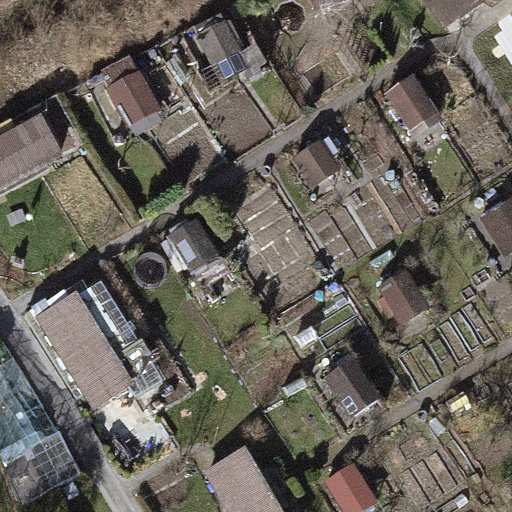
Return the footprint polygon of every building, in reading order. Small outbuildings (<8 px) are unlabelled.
[(499,0),(419,0),(444,37),(499,0)] [(239,56),(225,29),(198,43),(212,70),(239,56)] [(158,112),(139,77),(109,92),(128,127),(158,112)] [(413,82),(386,99),(410,135),(437,118),(413,82)] [(0,128),(0,193),(63,163),(37,110),(0,128)] [(324,145),(295,163),(313,192),(342,174),(324,145)] [(511,207),(482,226),(506,265),(511,261),(511,207)] [(196,224),(168,241),(189,278),(218,262),(196,224)] [(407,277),(379,292),(400,330),(428,315),(407,277)] [(76,298),(35,322),(90,415),(131,390),(76,298)] [(352,357),(321,376),(349,421),(380,402),(352,357)] [(277,511),(245,455),(206,477),(225,511),(277,511)] [(347,471),(322,486),(337,511),(362,511),(370,507),(347,471)] [(511,477),(503,484),(511,497),(511,477)]
